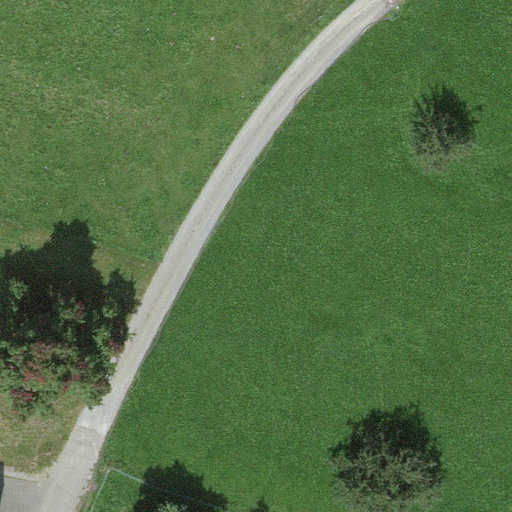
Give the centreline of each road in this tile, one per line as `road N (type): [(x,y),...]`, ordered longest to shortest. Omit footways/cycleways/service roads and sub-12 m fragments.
road 1 (track): [(80,384),(220,145),(401,0)]
road 2 (residential): [(58,511),(80,384)]
